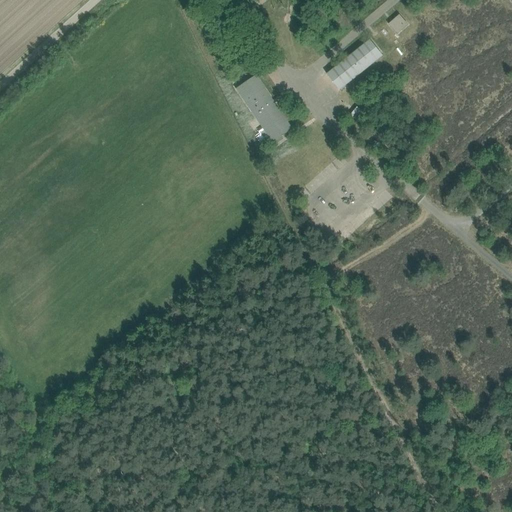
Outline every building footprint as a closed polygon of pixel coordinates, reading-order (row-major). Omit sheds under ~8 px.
[(397,34),(407,25),(399,15),(389,24),(397,34)] [(248,44),(236,29),(228,36),(240,50),(248,44)] [(370,40),(327,74),(340,90),(383,55),(370,40)] [(237,88),(273,141),(292,129),(256,76),(237,88)] [(351,115),(357,120),(363,112),(357,107),(351,115)]
